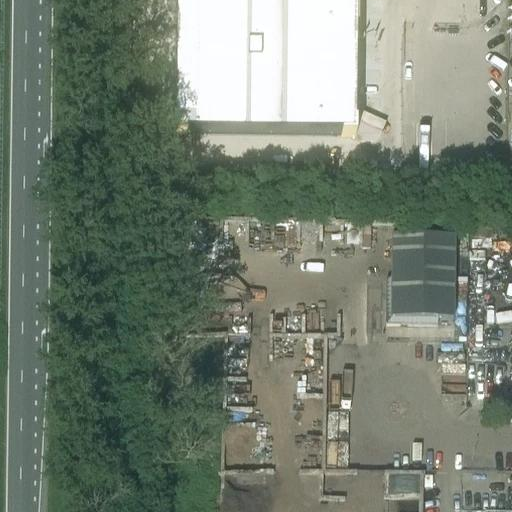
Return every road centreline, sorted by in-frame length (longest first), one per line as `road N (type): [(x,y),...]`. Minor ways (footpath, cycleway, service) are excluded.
road 1 (motorway): [(20,511),(26,0)]
road 2 (unclassified): [(418,425),(414,387),(376,382),(366,392),(363,418),(370,430),(395,439)]
